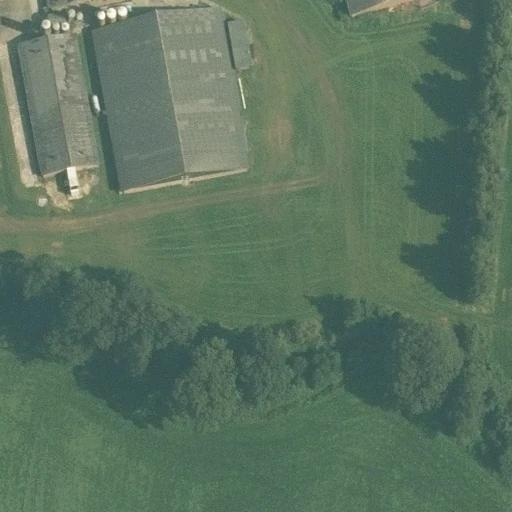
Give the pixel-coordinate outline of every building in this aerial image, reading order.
[(106,0),(45,0),(48,12),(106,0)] [(344,0),(350,19),(421,1),(420,0),(344,0)] [(121,195),(248,172),(219,10),(92,33),(121,195)] [(236,74),(253,71),(245,25),(228,28),(236,74)] [(41,179),(100,169),(76,37),(18,47),(41,179)]
